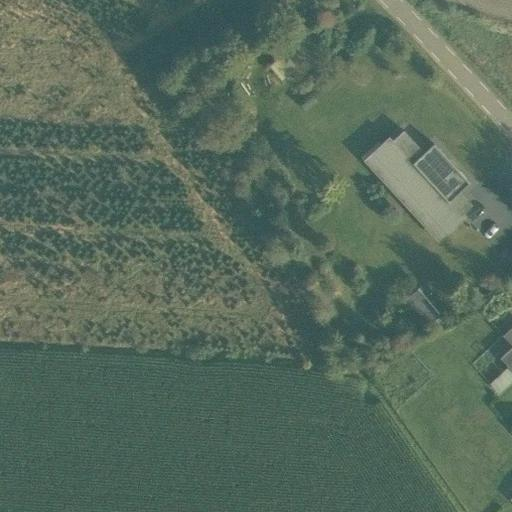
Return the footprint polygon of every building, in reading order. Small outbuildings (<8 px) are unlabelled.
[(267,64),(281,79),(307,55),(293,40),(267,64)] [(449,162),(433,144),(383,190),(399,208),(414,195),(417,199),(431,185),(448,203),(456,196),(457,197),(461,194),(459,192),(469,183),(455,168),(453,170),(447,163),(449,162)] [(454,257),(457,262),(473,252),(462,235),(433,253),(441,265),(454,257)] [(422,286),(400,303),(420,329),(442,312),(422,286)] [(511,347),(500,359),(507,366),(489,383),(498,393),(511,379),(511,347)]
